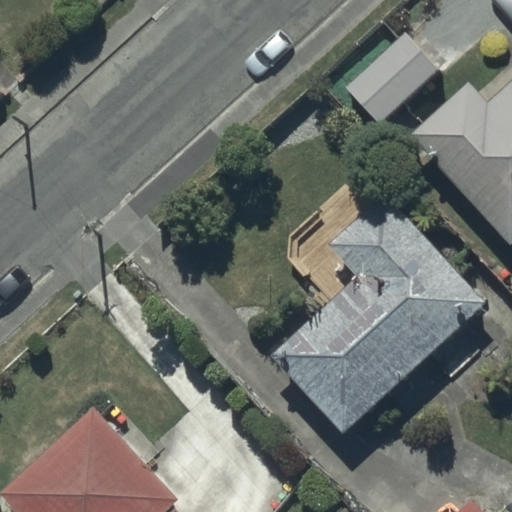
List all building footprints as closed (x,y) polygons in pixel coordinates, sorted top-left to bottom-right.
[(442,63),(408,26),(350,81),(384,118),(442,63)] [(511,75),(490,96),(471,75),(414,128),(511,232),(511,75)] [(490,291),(389,184),(332,237),(363,270),(279,349),(349,424),(490,291)] [(180,489),(95,397),(6,483),(30,511),(200,511),(197,510),(195,511),(189,511),(173,495),(180,489)] [(490,511),(475,494),(454,511),(490,511)]
